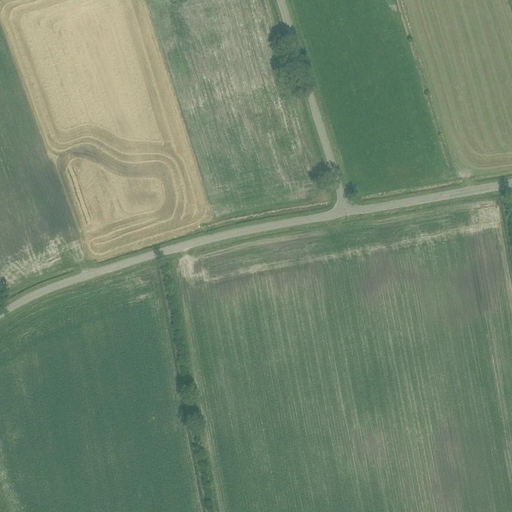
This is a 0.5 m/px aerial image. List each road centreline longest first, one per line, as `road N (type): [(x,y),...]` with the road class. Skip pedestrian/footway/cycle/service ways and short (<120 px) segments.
road 1 (unclassified): [(0,315),(52,287),(196,242),(346,212)]
road 2 (unclassified): [(346,212),(279,0)]
road 3 (unclassified): [(346,212),(511,184)]
